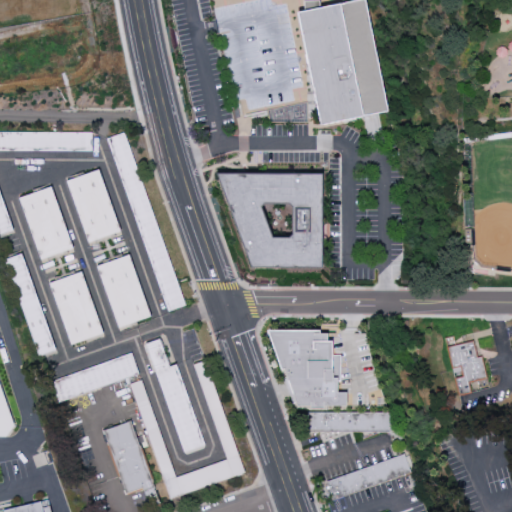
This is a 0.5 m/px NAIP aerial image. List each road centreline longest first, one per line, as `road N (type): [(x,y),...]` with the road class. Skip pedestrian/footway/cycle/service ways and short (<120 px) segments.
road 1 (tertiary): [(138,0),(164,117),(223,303)]
road 2 (residential): [(223,303),(511,302)]
road 3 (tertiary): [(223,303),(298,511)]
